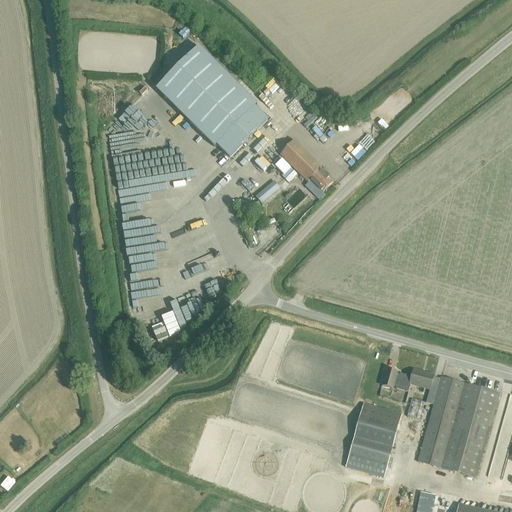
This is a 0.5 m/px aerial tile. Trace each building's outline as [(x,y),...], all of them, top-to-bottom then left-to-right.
[(134,19),(133,25),(146,27),(147,21),(134,19)] [(257,105),(199,48),(157,90),(216,148),(218,146),(230,159),(268,120),(255,107),(257,105)] [(274,78),(257,96),(268,106),(277,97),(275,96),(284,87),(274,78)] [(304,115),(311,124),(318,119),(311,110),(304,115)] [(362,134),(354,142),(366,153),(374,144),(362,134)] [(294,169),(308,183),(310,181),(323,194),(333,183),(321,171),(322,170),(294,142),(280,156),(294,169)] [(274,192),(269,185),(254,197),(259,204),(274,192)] [(386,370),(382,387),(393,390),(394,388),(396,389),(396,390),(408,393),(410,385),(429,390),(433,376),(413,371),(412,378),(400,374),(399,376),(397,375),(398,373),(386,370)] [(441,378),(418,463),(476,479),(499,394),(441,378)] [(386,473),(392,450),(402,416),(363,405),(347,462),(386,473)] [(4,446),(0,450),(0,463),(11,474),(22,462),(4,446)]
